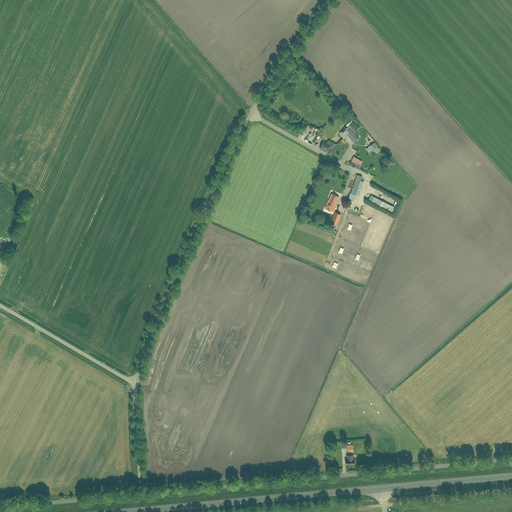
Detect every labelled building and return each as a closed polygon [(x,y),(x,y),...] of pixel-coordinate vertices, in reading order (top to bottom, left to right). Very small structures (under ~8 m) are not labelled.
[(344,130),(339,133),(343,138),(345,136),(346,136),(347,136),(346,135),(350,131),(351,133),(354,131),(356,129),(351,123),(349,125),(348,126),(347,125),(346,125),(345,127),(344,127),(345,128),(344,130)] [(359,136),(354,131),(351,133),(350,131),(346,135),(347,136),(347,135),(353,141),(359,136)] [(324,141),(319,148),(327,153),(332,145),(324,141)] [(336,204),(339,196),(331,193),(329,200),(328,199),(325,208),(334,211),(336,204)] [(389,209),(393,198),(388,195),(383,206),(389,209)] [(336,225),(341,214),(335,211),(330,223),(336,225)] [(346,464),(355,463),(355,458),(353,459),(353,455),(347,455),(347,459),(346,459),(346,464)]
